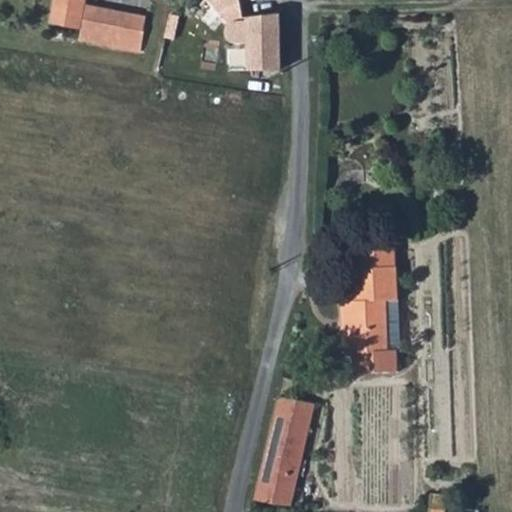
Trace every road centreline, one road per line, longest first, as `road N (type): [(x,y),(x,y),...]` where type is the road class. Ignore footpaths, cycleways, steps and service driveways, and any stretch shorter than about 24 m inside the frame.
road 1 (unclassified): [(229,511),(301,207),(308,80),(293,0)]
road 2 (track): [(295,6),(511,6)]
